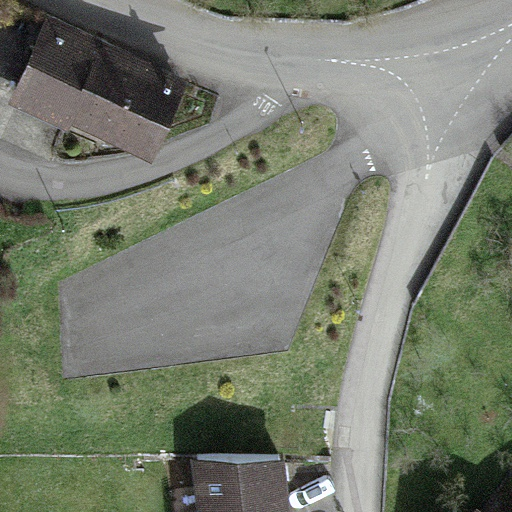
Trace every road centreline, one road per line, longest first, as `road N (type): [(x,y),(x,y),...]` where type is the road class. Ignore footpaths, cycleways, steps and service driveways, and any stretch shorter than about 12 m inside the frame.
road 1 (residential): [(360,511),(359,404),(393,269),(446,151),(460,40)]
road 2 (residential): [(272,64),(241,121),(177,163),(82,189),(0,176)]
road 3 (residential): [(460,40),(272,64)]
road 4 (residential): [(272,64),(107,0)]
